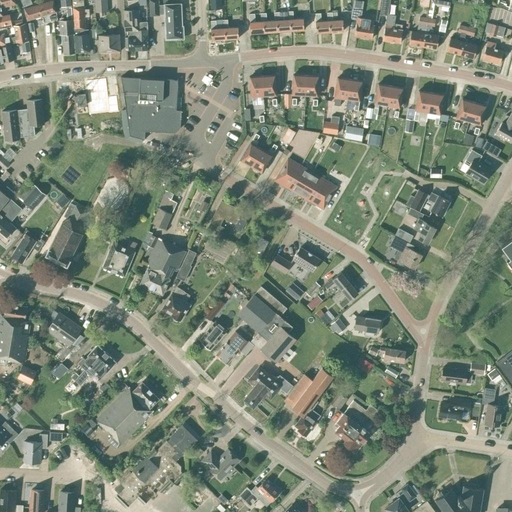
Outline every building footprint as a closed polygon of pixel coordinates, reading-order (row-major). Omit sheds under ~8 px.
[(0,0),(0,15),(2,15),(0,8),(10,5),(16,4),(14,0),(0,0)] [(62,8),(72,7),(71,0),(70,0),(61,1),(62,8)] [(71,0),(72,7),(74,30),(85,29),(84,17),(89,17),(88,9),(84,10),(83,0),(71,0)] [(159,15),(159,13),(164,13),(165,39),(182,38),(181,3),(163,4),(163,5),(158,5),(158,0),(149,0),(150,16),(159,15)] [(210,0),(211,8),(221,8),(220,0),(210,0)] [(375,20),(361,18),(364,1),(355,0),(353,0),(351,19),(357,20),(354,36),(372,38),(375,20)] [(389,0),(381,0),(380,14),(388,16),(389,0)] [(433,18),(434,16),(435,10),(436,5),(442,6),(441,8),(447,9),(448,3),(431,0),(428,17),(433,18)] [(53,1),(24,9),(27,20),(56,12),(53,1)] [(130,31),(140,30),(147,29),(146,22),(139,23),(139,10),(123,11),(124,31),(130,31)] [(287,11),(288,19),(289,19),(290,30),(304,29),(303,18),(293,19),(292,11),(287,11)] [(275,20),(276,20),(277,31),(290,30),(289,19),(288,19),(280,20),(279,12),(274,12),(275,20)] [(327,21),(329,21),(330,32),(343,31),(342,20),(332,20),(332,12),(327,13),(327,21)] [(263,21),(261,21),(255,22),(254,13),(249,14),(250,22),(249,22),(250,33),(263,32),(263,21)] [(260,13),(261,21),(263,21),(263,32),(277,31),(276,20),(275,20),(266,21),(266,13),(260,13)] [(329,21),(327,21),(321,21),(320,13),(315,13),(316,21),(315,22),(316,33),(330,32),(329,21)] [(9,15),(0,17),(0,26),(11,24),(9,15)] [(423,47),(426,26),(427,18),(419,17),(418,25),(417,32),(411,31),(409,44),(423,47)] [(427,18),(426,26),(423,47),(436,49),(438,35),(431,34),(432,27),(434,27),(436,20),(427,18)] [(59,21),(60,28),(60,34),(62,34),(64,54),(75,53),(73,20),(59,21)] [(222,28),(224,28),(225,39),(238,38),(238,27),(227,28),(227,20),(222,20),(222,28)] [(224,28),(222,28),(216,29),(215,21),(210,21),(211,29),(210,29),(211,40),(225,39),(224,28)] [(385,22),(382,40),(400,43),(402,30),(401,30),(402,25),(394,24),(385,22)] [(13,26),(5,28),(6,30),(14,28),(15,37),(10,38),(11,44),(28,41),(25,23),(23,24),(15,25),(13,26)] [(496,37),(496,36),(502,38),(505,28),(487,23),(484,32),(489,34),(489,35),(496,37)] [(460,55),(463,41),(465,35),(467,27),(460,25),(458,33),(460,33),(458,40),(450,38),(446,51),(460,55)] [(475,30),(467,27),(465,35),(473,37),(475,30)] [(88,29),(85,29),(74,30),(75,53),(89,52),(88,29)] [(129,50),(148,49),(147,29),(140,30),(130,31),(130,35),(128,35),(128,37),(128,48),(129,50)] [(0,46),(10,44),(8,37),(6,37),(6,35),(4,35),(4,34),(0,34),(0,46)] [(98,35),(99,53),(120,52),(119,34),(98,35)] [(463,41),(460,55),(473,58),(477,45),(463,41)] [(482,59),(499,63),(502,51),(494,49),(495,43),(487,41),(482,59)] [(3,62),(13,60),(10,45),(0,46),(0,64),(4,64),(3,62)] [(293,95),(305,95),(306,75),(293,74),(293,95)] [(274,75),(262,76),(263,96),(276,95),(274,75)] [(318,76),(306,75),(305,95),(317,96),(318,76)] [(89,106),(90,113),(110,111),(105,76),(85,78),(87,93),(76,95),(77,107),(89,106)] [(251,97),(263,96),(262,76),(250,77),(251,97)] [(129,136),(144,139),(145,131),(172,132),(175,132),(178,130),(179,128),(180,125),(181,110),(176,110),(177,80),(121,77),(129,136)] [(335,97),(347,99),(350,79),(337,77),(335,97)] [(359,101),(362,81),(350,79),(347,99),(354,100),(359,101)] [(375,103),(387,105),(390,86),(378,84),(375,103)] [(402,88),(390,86),(387,105),(399,107),(402,88)] [(415,110),(428,112),(431,92),(419,90),(415,110)] [(443,94),(431,92),(428,112),(440,114),(443,94)] [(34,125),(44,124),(41,99),(27,101),(27,109),(1,112),(5,140),(20,139),(20,137),(35,135),(34,125)] [(456,118),(468,121),(474,102),(462,99),(456,118)] [(485,105),(474,102),(468,121),(480,125),(485,105)] [(367,108),(365,117),(372,118),(373,113),(373,112),(374,109),(367,108)] [(405,121),(406,111),(400,110),(398,120),(405,121)] [(511,111),(505,124),(502,122),(495,133),(511,142),(511,140),(511,111)] [(412,133),(414,120),(406,119),(404,131),(412,133)] [(336,135),(338,123),(324,121),(322,133),(336,135)] [(275,125),(272,132),(276,135),(280,128),(275,125)] [(293,152),(308,157),(316,132),(300,126),(296,137),(298,138),(293,152)] [(361,141),(363,129),(346,126),(344,138),(361,141)] [(289,144),(295,133),(288,129),(281,140),(289,144)] [(465,133),(462,143),(471,146),(474,135),(465,133)] [(55,151),(62,145),(57,140),(51,146),(55,151)] [(486,141),(482,148),(492,154),(496,147),(486,141)] [(333,142),(330,148),(337,152),(341,146),(333,142)] [(240,160),(251,166),(262,149),(250,143),(240,160)] [(272,155),(262,149),(251,166),(261,172),(272,155)] [(472,150),(466,160),(465,160),(459,170),(467,174),(466,175),(473,179),(474,178),(484,183),(492,170),(479,162),(482,156),(472,150)] [(0,165),(5,170),(10,164),(0,154),(0,165)] [(300,165),(288,158),(275,180),(287,187),(300,165)] [(312,172),(300,165),(287,187),(299,194),(312,172)] [(441,178),(441,169),(430,169),(430,177),(441,178)] [(299,194),(310,201),(323,179),(312,172),(299,194)] [(152,188),(156,180),(149,177),(146,185),(152,188)] [(310,201),(323,208),(336,186),(323,179),(310,201)] [(23,202),(32,210),(45,195),(36,187),(23,202)] [(0,232),(7,238),(16,228),(5,219),(17,205),(0,190),(0,232)] [(171,199),(173,194),(165,190),(157,207),(159,208),(172,214),(177,202),(171,199)] [(418,190),(415,197),(411,195),(407,204),(419,210),(426,197),(428,198),(428,199),(435,202),(430,210),(441,216),(449,201),(438,195),(438,196),(431,193),(430,196),(418,190)] [(69,199),(64,195),(58,200),(63,205),(69,199)] [(240,230),(245,220),(239,217),(242,211),(221,201),(208,228),(220,234),(223,228),(219,226),(223,217),(235,224),(234,227),(240,230)] [(71,203),(67,210),(63,217),(68,219),(62,222),(46,254),(66,264),(83,233),(82,223),(88,212),(71,203)] [(159,208),(152,223),(165,229),(172,214),(159,208)] [(419,218),(415,224),(413,228),(420,232),(417,238),(427,243),(435,228),(425,223),(426,222),(419,218)] [(395,235),(409,242),(412,235),(398,228),(395,235)] [(37,250),(42,242),(37,239),(35,241),(24,235),(11,255),(22,262),(32,247),(37,250)] [(399,260),(414,268),(421,255),(411,250),(413,246),(406,242),(394,236),(389,246),(402,253),(399,260)] [(269,242),(260,237),(254,248),(263,253),(269,242)] [(176,271),(186,251),(158,238),(146,264),(148,265),(140,284),(148,287),(148,288),(153,291),(154,290),(162,294),(174,270),(176,271)] [(511,350),(506,355),(496,362),(511,383),(511,382),(511,238),(502,246),(510,257),(506,260),(511,268),(511,350)] [(102,267),(124,276),(134,251),(113,242),(102,267)] [(146,251),(149,245),(143,242),(140,248),(146,251)] [(292,259),(312,271),(320,259),(300,247),(292,259)] [(190,265),(196,253),(189,249),(176,277),(184,281),(191,266),(190,265)] [(271,265),(284,273),(291,263),(277,255),(271,265)] [(335,282),(340,289),(349,282),(340,272),(332,279),(332,278),(324,285),(327,289),(335,282)] [(306,292),(310,297),(320,286),(315,282),(306,292)] [(349,282),(340,289),(347,297),(339,303),(342,307),(350,301),(349,300),(358,293),(349,282)] [(287,332),(292,327),(280,316),(286,308),(260,286),(248,301),(245,298),(240,304),(243,307),(237,314),(258,332),(251,340),(276,362),(296,339),(287,332)] [(178,320),(180,321),(190,304),(185,302),(189,295),(184,292),(184,291),(177,287),(172,294),(172,293),(162,309),(172,315),(171,316),(173,316),(173,319),(176,321),(178,320)] [(287,293),(297,301),(301,295),(292,287),(287,293)] [(311,310),(322,300),(317,295),(307,305),(311,310)] [(219,309),(225,302),(221,299),(220,300),(218,299),(214,305),(213,305),(205,316),(210,321),(219,309)] [(28,335),(30,321),(25,320),(27,307),(5,304),(3,314),(0,312),(0,358),(24,362),(29,335),(28,335)] [(316,313),(320,317),(324,314),(320,309),(316,313)] [(47,329),(69,345),(81,328),(59,313),(47,329)] [(326,325),(331,320),(325,313),(324,314),(320,317),(326,325)] [(364,330),(365,330),(364,335),(373,337),(374,332),(378,332),(380,320),(366,318),(356,316),(354,329),(364,330)] [(336,330),(338,333),(346,328),(338,318),(331,324),(332,325),(329,327),(333,332),(336,330)] [(216,319),(213,322),(211,321),(207,327),(209,328),(200,338),(204,342),(202,344),(204,345),(204,346),(206,348),(208,348),(209,349),(220,337),(219,337),(227,328),(216,319)] [(238,349),(240,350),(240,351),(245,355),(253,345),(248,340),(247,341),(235,331),(216,354),(227,363),(238,349)] [(71,350),(65,344),(55,355),(60,360),(71,350)] [(77,363),(84,369),(74,380),(80,385),(90,374),(92,376),(95,372),(101,378),(116,362),(97,345),(88,355),(88,356),(85,359),(83,357),(77,363)] [(368,353),(375,357),(378,350),(371,347),(368,353)] [(405,351),(380,347),(379,352),(384,352),(383,359),(403,362),(405,351)] [(367,373),(372,364),(362,358),(356,366),(367,373)] [(468,373),(482,374),(483,363),(470,362),(468,373)] [(52,373),(59,378),(67,369),(61,363),(52,373)] [(16,377),(30,384),(36,372),(22,365),(16,377)] [(385,372),(395,378),(398,372),(388,366),(385,372)] [(264,393),(270,399),(278,389),(282,392),(290,383),(279,374),(278,377),(275,381),(258,367),(247,380),(254,386),(243,398),(253,407),(264,393)] [(322,367),(312,380),(304,374),(284,400),(292,406),(292,407),(302,415),(294,425),(298,428),(297,430),(299,431),(299,433),(301,435),(303,434),(305,436),(320,415),(312,409),(318,401),(314,399),(333,375),(322,367)] [(443,367),(441,380),(456,382),(456,383),(465,384),(467,369),(458,368),(458,369),(443,367)] [(492,380),(499,375),(494,368),(487,374),(492,380)] [(64,388),(71,395),(79,386),(72,379),(64,388)] [(152,412),(153,411),(150,408),(158,399),(142,382),(133,391),(128,387),(96,419),(121,444),(144,420),(147,416),(150,416),(152,414),(152,412)] [(488,405),(485,424),(498,426),(500,413),(504,410),(499,404),(497,405),(493,404),(495,390),(483,388),(481,403),(488,405)] [(328,403),(338,410),(347,399),(337,391),(328,403)] [(438,416),(460,420),(462,410),(468,411),(470,400),(447,396),(446,403),(440,402),(438,416)] [(480,400),(473,399),(472,406),(479,407),(480,400)] [(365,429),(379,411),(370,404),(365,411),(366,412),(361,419),(356,416),(363,407),(353,400),(335,423),(338,426),(335,430),(343,436),(340,439),(347,444),(346,445),(348,447),(349,446),(355,451),(358,447),(361,450),(366,443),(363,440),(369,432),(365,429)] [(92,428),(96,424),(89,417),(85,421),(88,425),(82,430),(88,436),(94,431),(92,428)] [(50,423),(50,429),(64,429),(64,424),(57,423),(58,418),(52,418),(52,423),(50,423)] [(0,444),(5,439),(9,443),(18,434),(5,422),(0,427),(0,444)] [(175,461),(180,457),(200,437),(184,422),(169,437),(170,438),(167,441),(166,440),(156,450),(154,448),(146,455),(145,454),(129,471),(131,473),(114,489),(118,493),(114,497),(126,508),(137,497),(144,504),(155,493),(152,490),(155,487),(161,493),(172,482),(175,484),(184,475),(181,471),(181,466),(175,461)] [(49,432),(49,440),(61,440),(61,432),(49,432)] [(39,442),(24,441),(23,449),(25,449),(24,462),(40,462),(40,448),(46,448),(47,434),(39,434),(39,442)] [(209,468),(221,479),(239,460),(227,449),(218,458),(211,451),(202,461),(209,468)] [(246,487),(238,495),(250,506),(258,498),(266,506),(278,493),(278,492),(278,490),(275,487),(272,487),(265,480),(257,488),(255,486),(251,491),(246,487)] [(471,485),(468,484),(467,486),(463,486),(462,494),(461,495),(457,495),(456,496),(451,488),(447,491),(446,489),(444,490),(443,489),(438,493),(439,494),(437,495),(438,497),(435,500),(442,511),(478,511),(483,489),(479,488),(479,486),(476,486),(477,484),(471,483),(471,485)] [(404,511),(407,510),(403,505),(416,496),(407,484),(400,488),(401,489),(395,494),(398,498),(385,508),(387,511),(404,511)] [(15,505),(16,491),(0,489),(0,510),(10,511),(22,511),(23,505),(15,505)] [(44,490),(31,489),(31,498),(30,498),(29,511),(43,511),(44,498),(43,498),(44,490)] [(60,491),(58,511),(79,511),(80,507),(73,507),(74,492),(60,491)] [(433,511),(426,501),(415,509),(416,511),(433,511)]
